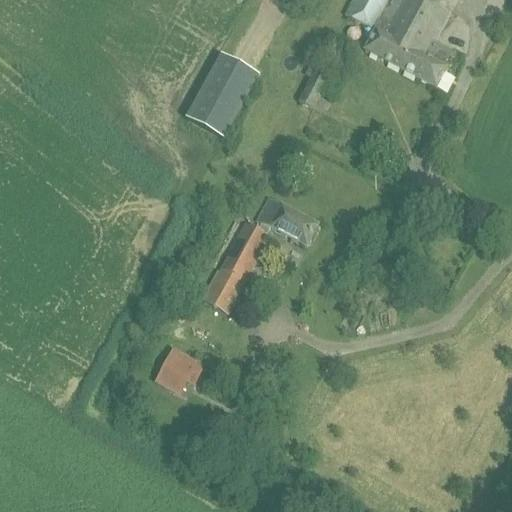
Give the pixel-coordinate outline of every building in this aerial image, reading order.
[(364,53),(436,92),(447,71),(444,69),(453,53),(435,43),(450,17),(419,0),(353,0),(344,17),(375,34),(364,53)] [(186,122),(225,141),(259,79),(221,59),(186,122)] [(298,103),(315,112),(333,78),(317,69),(298,103)] [(271,232),(306,251),(318,229),(268,203),(257,224),(271,232)] [(206,300),(230,313),(243,291),(270,239),(245,226),(206,300)] [(156,387),(181,400),(189,386),(196,390),(207,369),(197,364),(197,365),(174,353),(156,387)]
